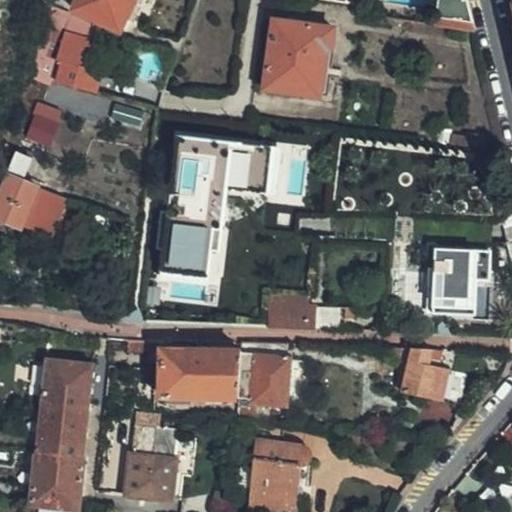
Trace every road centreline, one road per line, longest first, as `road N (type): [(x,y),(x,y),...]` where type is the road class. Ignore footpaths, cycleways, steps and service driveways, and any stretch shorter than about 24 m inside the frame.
road 1 (unknown): [(285,0),(263,99),(253,109),(177,102)]
road 2 (residential): [(425,511),(511,398)]
